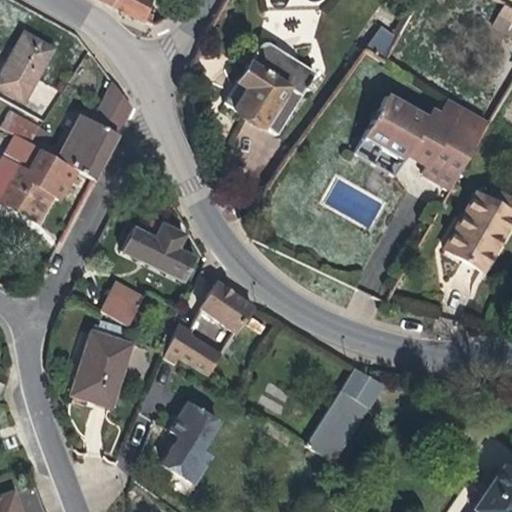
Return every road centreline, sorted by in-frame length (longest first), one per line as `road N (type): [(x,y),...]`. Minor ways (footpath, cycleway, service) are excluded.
road 1 (tertiary): [(160,101),(220,227),(265,282),(341,326),(388,340),(511,351)]
road 2 (residential): [(160,101),(39,320)]
road 3 (residential): [(39,320),(36,377),(85,511)]
road 4 (tertiary): [(65,0),(115,35),(160,101)]
